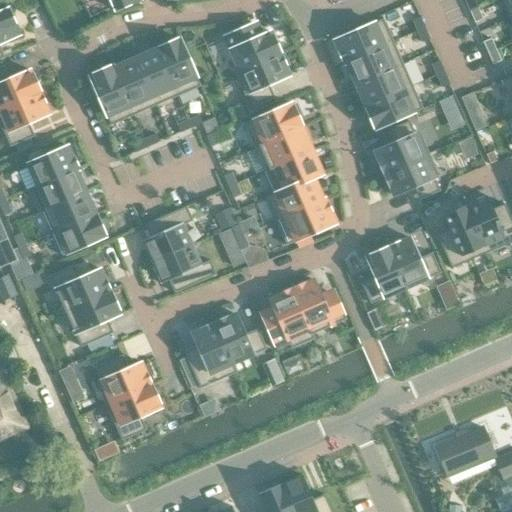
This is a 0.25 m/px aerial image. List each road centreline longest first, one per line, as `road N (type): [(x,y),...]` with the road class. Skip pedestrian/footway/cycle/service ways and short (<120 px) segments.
road 1 (residential): [(315,22),(360,209),(356,229),(346,245),(153,323)]
road 2 (residential): [(259,0),(109,35),(74,68),(68,96),(113,199)]
road 3 (residential): [(134,511),(356,418)]
road 4 (residential): [(356,418),(511,351)]
